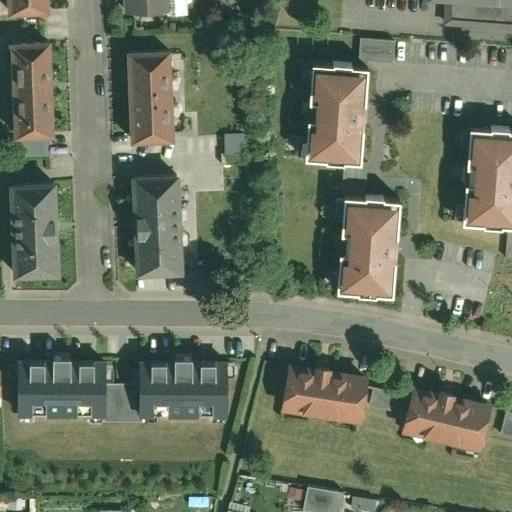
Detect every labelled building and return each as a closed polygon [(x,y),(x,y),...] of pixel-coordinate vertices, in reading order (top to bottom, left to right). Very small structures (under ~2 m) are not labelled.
[(50,0),(6,0),(7,12),(51,10),(50,0)] [(122,0),(123,13),(165,11),(165,15),(188,15),(187,0),(122,0)] [(511,0),(438,0),(437,21),(511,26),(511,0)] [(51,33),(9,34),(12,136),(53,135),(51,33)] [(172,41),(126,42),(129,144),(175,142),(172,41)] [(359,52),(357,69),(369,70),(391,72),(392,55),(359,52)] [(361,166),(369,70),(357,69),(314,66),(313,71),(308,70),(306,88),(312,89),(307,143),(303,143),(302,156),(307,157),(307,161),(343,164),(361,166)] [(224,149),(243,150),(243,131),(225,130),(224,149)] [(511,229),(511,133),(471,130),(471,135),(466,135),(464,153),(470,153),(466,208),(461,208),(460,221),(466,222),(465,226),(507,229),(511,229)] [(49,153),(48,137),(22,139),(23,155),(49,153)] [(340,198),(343,198),(365,200),(368,166),(361,166),(343,164),(340,198)] [(179,165),(129,168),(134,273),(184,270),(179,165)] [(56,174),(7,176),(10,275),(59,273),(56,174)] [(391,298),(399,203),(365,200),(343,198),(342,203),(337,203),(336,221),(341,221),(337,276),(332,275),(331,289),(337,289),(336,294),(391,298)] [(20,358),(19,410),(106,411),(106,381),(106,359),(20,358)] [(316,364),(290,360),(282,409),(362,422),(364,407),(367,384),(369,372),(333,366),(334,361),(317,358),(316,364)] [(138,381),(138,417),(225,416),(225,378),(232,378),(232,360),(138,361),(138,381)] [(106,381),(106,411),(106,419),(138,419),(138,417),(138,381),(106,381)] [(440,389),(413,382),(410,394),(404,416),(401,431),(474,449),(486,400),(457,393),(458,387),(442,383),(440,389)] [(410,394),(367,384),(364,407),(404,416),(410,394)] [(511,411),(501,410),(496,437),(511,439),(511,411)] [(339,511),(344,492),(308,484),(302,511),(308,511),(339,511)] [(301,503),(304,491),(290,488),(287,500),(301,503)]
